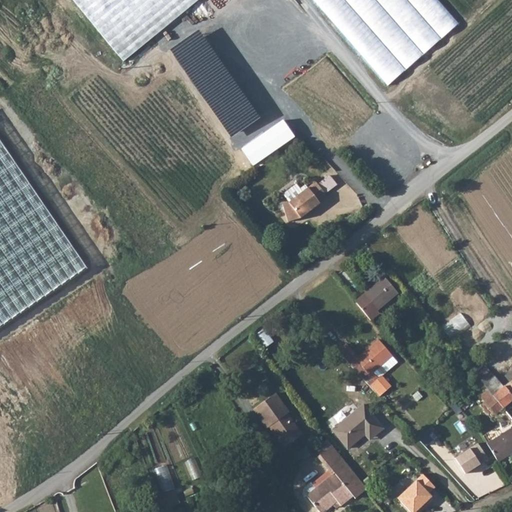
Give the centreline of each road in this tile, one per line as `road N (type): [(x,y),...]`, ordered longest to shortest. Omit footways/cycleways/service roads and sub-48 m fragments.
road 1 (unclassified): [(4,511),(71,468),(206,352),(511,116)]
road 2 (track): [(511,316),(426,184)]
